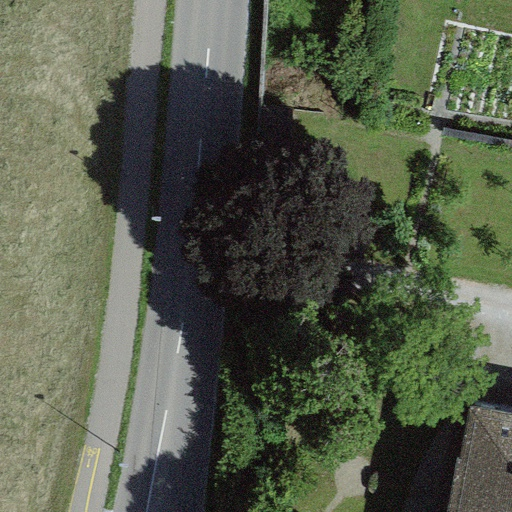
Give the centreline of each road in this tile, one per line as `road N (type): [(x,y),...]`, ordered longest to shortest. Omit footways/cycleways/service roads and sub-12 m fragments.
road 1 (residential): [(192,238),(511,308)]
road 2 (tertiary): [(192,238),(155,511)]
road 3 (tertiary): [(210,0),(192,238)]
